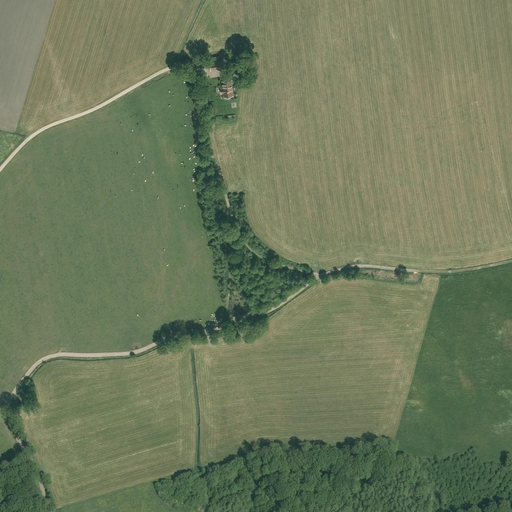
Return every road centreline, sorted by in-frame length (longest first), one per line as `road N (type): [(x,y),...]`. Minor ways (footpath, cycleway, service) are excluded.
road 1 (track): [(51,511),(4,406),(40,360),(129,354),(174,336),(214,332),(275,307),(316,275)]
road 2 (track): [(209,128),(235,237),(262,261),(321,276),(365,266),(467,272),(511,261)]
